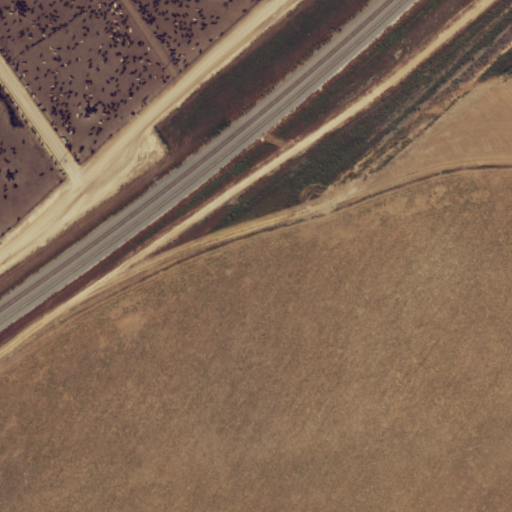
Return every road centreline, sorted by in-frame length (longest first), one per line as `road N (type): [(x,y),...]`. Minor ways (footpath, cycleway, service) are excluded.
road 1 (residential): [(298,0),(164,139),(0,268)]
road 2 (residential): [(133,166),(1,0)]
